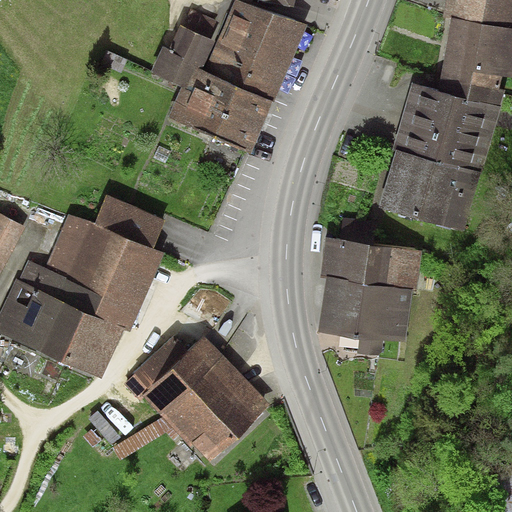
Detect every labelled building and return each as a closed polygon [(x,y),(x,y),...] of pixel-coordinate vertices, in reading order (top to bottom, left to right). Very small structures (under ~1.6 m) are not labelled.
[(183,87),(170,117),(252,154),(273,101),(274,102),(308,24),(238,0),(235,0),(217,42),(203,70),(197,67),(187,89),(183,87)] [(511,0),(446,0),(444,15),(452,16),(511,27),(511,0)] [(511,27),(452,16),(438,89),(501,106),(505,89),(500,88),(503,74),(511,75),(511,27)] [(163,46),(152,72),(183,87),(187,89),(197,67),(203,70),(217,42),(181,25),(169,49),(163,46)] [(483,173),(501,106),(438,89),(412,82),(394,148),(396,149),(481,172),(483,173)] [(464,232),(481,172),(396,149),(389,171),(379,208),(464,232)] [(379,208),(389,171),(382,169),(372,206),(379,208)] [(107,195),(95,223),(153,248),(166,219),(107,195)] [(0,212),(0,274),(26,227),(0,212)] [(95,223),(69,214),(46,267),(29,260),(19,279),(17,278),(0,315),(0,332),(101,378),(124,330),(130,332),(164,252),(153,248),(95,223)] [(344,217),(341,239),(374,244),(377,222),(344,217)] [(320,278),(327,279),(319,332),(360,337),(358,352),(381,355),(383,340),(406,343),(413,290),(417,291),(423,251),(374,244),(341,239),(326,237),(320,278)] [(204,334),(191,348),(176,335),(124,383),(141,400),(144,397),(163,417),(182,438),(191,447),(194,445),(211,463),(270,404),(204,334)] [(178,443),(182,438),(163,417),(113,447),(121,460),(167,432),(178,443)] [(511,511),(511,473),(484,477),(488,511),(511,511)]
